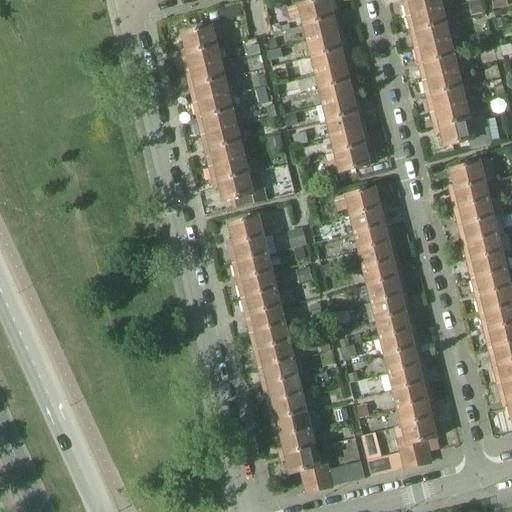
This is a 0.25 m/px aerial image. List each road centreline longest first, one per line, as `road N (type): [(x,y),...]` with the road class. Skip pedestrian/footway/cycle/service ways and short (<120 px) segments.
road 1 (residential): [(249,511),(126,13),(181,0)]
road 2 (residential): [(477,479),(366,0)]
road 3 (unclassified): [(101,511),(0,292)]
road 4 (residential): [(344,511),(477,479)]
